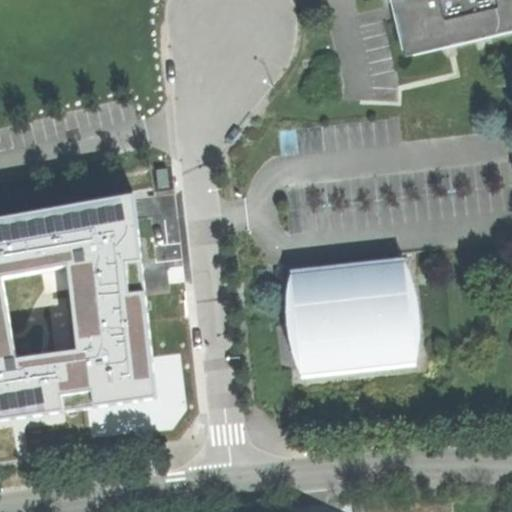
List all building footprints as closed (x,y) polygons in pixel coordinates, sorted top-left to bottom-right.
[(511,0),(392,0),(406,57),(511,32),(511,0)] [(0,421),(117,402),(157,396),(136,196),(0,219),(0,421)] [(292,272),(294,283),(322,280),(321,272),(348,269),(349,278),(405,271),(403,260),(292,272)] [(298,327),(303,368),(414,356),(405,271),(349,278),(348,269),(321,272),(322,280),(294,283),(298,327)] [(415,367),(414,356),(303,368),(304,379),(415,367)]
